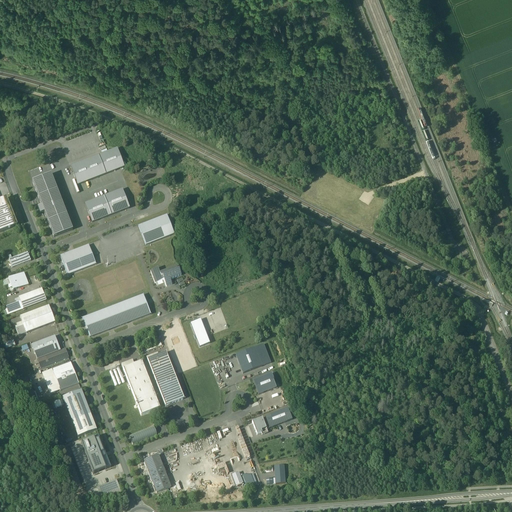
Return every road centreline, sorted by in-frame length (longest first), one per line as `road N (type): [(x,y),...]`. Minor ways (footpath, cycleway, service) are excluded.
road 1 (track): [(0,83),(170,146),(480,312)]
road 2 (unclassified): [(137,508),(6,164)]
road 3 (track): [(458,256),(356,0)]
road 4 (tertiary): [(251,511),(511,493)]
road 5 (track): [(431,0),(511,205)]
